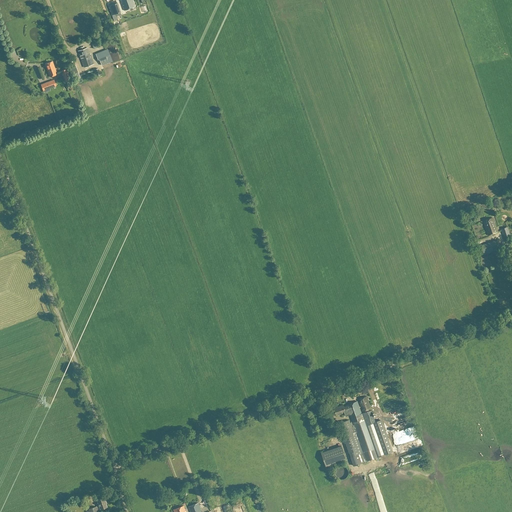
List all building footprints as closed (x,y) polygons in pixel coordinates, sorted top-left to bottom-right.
[(131,0),(119,0),(124,11),(134,7),(131,0)] [(109,3),(107,4),(108,6),(113,21),(117,20),(116,17),(120,16),(119,13),(120,13),(116,3),(110,5),(109,3)] [(87,48),(78,51),(83,68),(93,65),(92,61),(91,61),(87,48)] [(105,50),(95,54),(97,58),(97,60),(99,60),(100,63),(107,61),(108,62),(110,61),(107,54),(106,54),(105,50)] [(52,62),(44,65),(49,78),(57,75),(52,62)] [(67,70),(61,72),(65,83),(71,81),(67,70)] [(90,79),(92,72),(84,70),(82,77),(90,79)] [(53,80),(45,84),(47,90),(56,86),(53,80)] [(492,218),(483,221),(488,236),(497,233),(492,218)] [(507,227),(501,229),(504,238),(510,236),(507,227)] [(495,241),(481,246),(484,255),(498,250),(495,241)] [(358,400),(362,412),(370,410),(366,397),(358,400)] [(371,411),(361,414),(357,401),(346,405),(347,406),(344,407),(343,405),(334,408),(336,415),(344,413),(346,416),(350,415),(353,425),(352,426),(351,423),(350,423),(349,420),(339,424),(354,466),(385,455),(393,452),(381,420),(375,422),(371,411)] [(412,440),(395,446),(396,449),(398,448),(399,449),(409,445),(413,443),(412,440)] [(341,446),(321,453),(326,468),(346,461),(341,446)] [(335,470),(335,472),(335,474),(335,476),(337,478),(338,479),(340,480),(343,480),(345,479),(346,478),(348,476),(348,474),(348,471),(347,469),(345,468),(343,467),(341,467),(339,467),(337,468),(335,470)] [(96,507),(88,510),(89,511),(97,511),(97,510),(100,509),(100,510),(107,507),(103,498),(97,500),(99,507),(96,508),(96,507)] [(234,511),(241,511),(237,503),(231,506),(234,511)]
